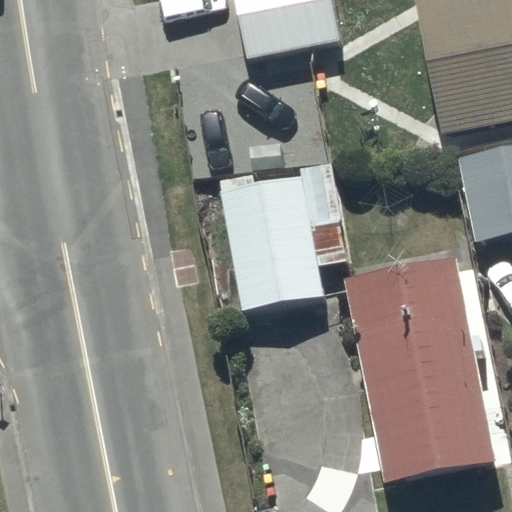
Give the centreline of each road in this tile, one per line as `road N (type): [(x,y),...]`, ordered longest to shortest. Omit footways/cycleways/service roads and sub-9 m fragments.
road 1 (tertiary): [(54,201),(120,511)]
road 2 (tertiary): [(21,0),(54,201)]
